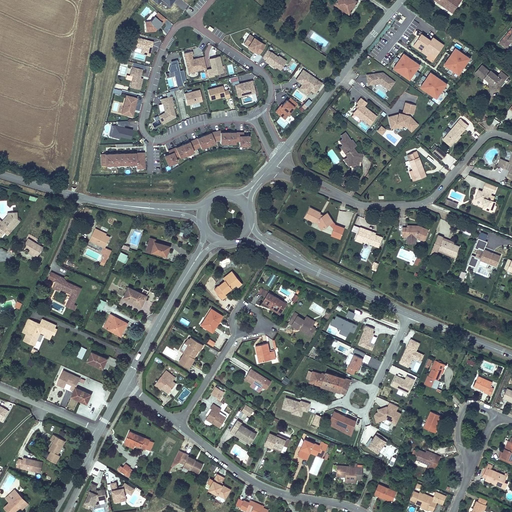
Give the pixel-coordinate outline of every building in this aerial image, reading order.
[(354,0),(337,0),(334,6),(350,16),(359,2),(354,0)] [(435,0),(451,11),(459,0),(435,0)] [(158,28),(162,23),(163,24),(166,20),(158,14),(150,23),(145,23),(146,33),(155,32),(158,28)] [(511,30),(501,43),(507,48),(511,42),(511,30)] [(422,46),(430,51),(436,55),(444,44),(433,37),(431,40),(423,35),(421,39),(418,37),(414,45),(420,49),(422,46)] [(259,56),(265,47),(249,36),(243,44),(248,48),(251,49),(249,51),(254,54),(254,53),(259,56)] [(149,57),(153,43),(133,38),(131,47),(141,50),(140,54),(149,57)] [(428,54),(430,51),(422,46),(420,49),(428,54)] [(444,64),(460,75),(471,57),(455,47),(444,64)] [(286,62),(278,57),(277,58),(270,53),(267,51),(262,58),(265,61),(264,62),(273,68),(274,67),(276,68),(280,71),(286,62)] [(411,80),(421,64),(404,52),(393,68),(411,80)] [(205,69),(203,58),(193,61),(191,53),(183,55),(186,65),(187,65),(189,74),(205,69)] [(223,73),(219,57),(209,60),(211,70),(206,71),(208,78),(213,77),(213,76),(223,73)] [(141,91),(144,80),(141,80),(144,71),(141,70),(142,66),(129,63),(126,76),(129,77),(126,87),(141,91)] [(186,83),(183,73),(179,74),(177,63),(171,64),(171,67),(170,67),(168,72),(169,75),(173,74),(177,89),(182,87),(182,84),(186,83)] [(482,79),(484,79),(489,83),(492,85),(493,83),(495,85),(497,83),(500,85),(507,77),(502,72),(498,77),(492,71),(490,72),(483,65),(476,73),(482,79)] [(314,94),(321,84),(302,71),(297,79),(300,82),(299,83),(302,85),(310,91),(314,94)] [(438,98),(448,83),(431,71),(420,87),(438,98)] [(388,91),(394,82),(382,74),(366,76),(367,86),(379,84),(388,91)] [(254,92),(252,82),(234,86),(237,98),(246,96),(245,94),(254,92)] [(307,95),(310,91),(302,85),(299,89),(307,95)] [(230,98),(228,91),(224,92),(223,87),(207,91),(210,101),(218,99),(218,98),(220,97),(221,98),(225,97),(225,99),(230,98)] [(202,102),(200,91),(184,95),(187,106),(202,102)] [(134,111),(137,99),(126,96),(121,114),(131,117),(133,111),(134,111)] [(175,117),(172,106),(173,106),(171,97),(161,100),(162,104),(163,104),(164,111),(166,110),(166,112),(165,113),(159,116),(163,124),(175,117)] [(288,114),(294,108),(297,105),(290,98),(287,102),(286,101),(282,106),(280,108),(279,107),(275,112),(281,118),(285,112),(287,114),(288,114)] [(358,105),(359,106),(357,109),(353,115),(361,121),(362,120),(370,126),(376,117),(364,108),(367,104),(360,99),(357,104),(358,105)] [(403,115),(402,117),(398,116),(389,118),(390,125),(396,124),(406,127),(409,130),(411,128),(413,130),(418,125),(411,119),(415,106),(406,103),(403,115)] [(443,137),(451,144),(454,140),(459,134),(468,124),(460,118),(443,137)] [(130,139),(133,129),(124,127),(124,126),(129,126),(128,121),(117,121),(117,126),(114,125),(111,137),(119,139),(120,137),(130,139)] [(201,150),(215,144),(214,142),(220,141),(220,144),(235,144),(235,142),(239,142),(239,147),(249,147),(249,137),(243,137),(243,134),(220,133),(220,132),(211,134),(168,152),(169,155),(164,157),(168,166),(177,162),(175,158),(179,157),(180,159),(193,153),(192,151),(200,148),(201,150)] [(365,156),(358,154),(356,153),(352,148),(356,145),(351,140),(350,141),(345,135),(341,138),(342,139),(339,142),(342,146),(339,148),(347,158),(345,159),(350,166),(352,168),(354,166),(355,164),(359,165),(360,162),(362,163),(365,156)] [(432,151),(441,158),(445,154),(437,146),(432,151)] [(145,169),(144,152),(100,154),(100,166),(136,165),(136,169),(145,169)] [(406,155),(411,169),(408,171),(411,180),(423,176),(416,152),(406,155)] [(511,155),(509,163),(499,159),(496,165),(509,170),(508,173),(511,174),(511,155)] [(486,199),(488,195),(490,195),(492,192),(484,188),(482,192),(479,190),(475,198),(482,202),(482,203),(484,204),(482,208),(490,212),(495,203),(488,199),(486,199)] [(0,228),(12,215),(14,209),(8,207),(8,209),(3,215),(3,216),(0,219),(0,228)] [(335,238),(340,228),(332,224),(324,213),(318,217),(316,215),(317,213),(308,208),(303,217),(312,222),(313,221),(316,223),(315,224),(319,229),(326,223),(330,228),(327,234),(335,238)] [(0,228),(3,231),(15,218),(12,215),(0,228)] [(93,226),(86,243),(108,254),(111,248),(105,246),(109,236),(104,234),(97,231),(98,228),(93,226)] [(408,235),(408,237),(412,237),(421,241),(426,231),(418,228),(417,229),(415,229),(415,227),(404,226),(404,229),(399,229),(399,237),(404,237),(404,234),(408,235)] [(360,228),(355,242),(362,244),(363,243),(379,249),(382,238),(375,236),(367,233),(367,231),(360,228)] [(154,240),(155,238),(149,236),(145,249),(167,255),(170,245),(154,240)] [(43,247),(28,238),(23,247),(29,251),(28,253),(37,257),(43,247)] [(478,260),(496,268),(501,257),(484,250),(487,242),(478,239),(474,248),(478,250),(475,257),(471,255),(467,265),(475,267),(478,260)] [(437,250),(453,258),(458,248),(441,241),(437,250)] [(124,257),(126,258),(127,255),(126,255),(126,254),(121,251),(118,258),(123,260),(124,257)] [(511,269),(511,262),(508,260),(503,270),(511,273),(511,269)] [(226,294),(225,292),(236,283),(239,280),(231,270),(227,272),(229,275),(225,279),(214,288),(222,297),(226,294)] [(47,278),(54,281),(52,285),(61,289),(71,293),(65,306),(74,309),(76,304),(73,303),(80,287),(62,279),(63,277),(50,271),(47,278)] [(256,290),(264,295),(267,290),(259,285),(256,290)] [(146,294),(128,286),(123,296),(142,304),(146,294)] [(267,290),(264,295),(262,299),(268,304),(277,309),(283,299),(268,290),(267,290)] [(100,311),(105,299),(100,297),(95,309),(100,311)] [(283,299),(277,309),(268,304),(267,306),(279,313),(286,302),(283,299)] [(217,319),(218,320),(222,314),(211,307),(204,317),(207,319),(203,325),(209,329),(217,319)] [(353,320),(356,313),(348,310),(346,317),(353,320)] [(300,327),(309,333),(312,328),(314,325),(306,319),(305,320),(298,316),(299,315),(295,312),(289,323),(299,330),(299,329),(300,327)] [(105,327),(122,334),(128,322),(111,314),(105,327)] [(55,328),(53,327),(55,324),(41,318),(39,322),(38,325),(34,323),(36,321),(27,317),(21,330),(25,332),(22,338),(27,341),(29,337),(35,340),(39,331),(43,333),(42,335),(48,338),(51,333),(53,334),(55,328)] [(335,320),(333,319),(330,325),(342,330),(340,333),(347,336),(350,331),(353,334),(356,326),(337,317),(335,320)] [(209,329),(211,331),(218,320),(217,319),(209,329)] [(374,327),(366,324),(358,343),(372,349),(374,343),(370,340),(374,333),(372,332),(374,327)] [(315,330),(312,328),(309,333),(300,327),(299,329),(311,337),(315,330)] [(193,357),(192,356),(196,349),(198,350),(199,350),(203,344),(190,336),(187,342),(185,341),(179,349),(184,352),(178,360),(189,367),(195,358),(193,357)] [(410,338),(399,361),(408,366),(413,356),(420,360),(424,354),(416,350),(419,342),(410,338)] [(262,360),(271,357),(269,350),(266,341),(255,344),(257,353),(260,352),(262,360)] [(81,357),(85,349),(79,346),(75,354),(81,357)] [(367,352),(357,347),(355,351),(356,352),(348,369),(355,372),(357,367),(359,368),(367,352)] [(106,358),(91,352),(88,360),(102,366),(106,358)] [(430,375),(429,375),(425,382),(438,388),(441,380),(439,379),(442,372),(443,372),(445,369),(443,368),(445,365),(438,362),(436,365),(434,364),(432,367),(433,368),(430,375)] [(255,380),(263,386),(267,378),(251,368),(244,378),(253,384),(254,382),(255,380)] [(75,387),(80,377),(62,369),(56,383),(64,387),(67,380),(72,383),(71,385),(75,387)] [(347,391),(353,379),(327,371),(326,373),(323,372),(322,373),(312,370),(309,381),(347,391)] [(167,390),(171,386),(169,385),(170,383),(169,383),(171,380),(174,377),(167,371),(163,377),(159,374),(153,383),(158,387),(159,386),(160,385),(167,390)] [(395,374),(391,384),(408,391),(414,378),(407,374),(405,378),(395,374)] [(480,385),(485,388),(484,389),(484,390),(487,392),(490,385),(492,381),(478,375),(474,385),(479,387),(480,385)] [(272,381),(267,378),(263,386),(267,389),(272,381)] [(215,386),(211,393),(219,398),(224,391),(215,386)] [(87,402),(91,393),(75,387),(74,389),(72,395),(87,402)] [(309,407),(311,402),(303,399),(302,400),(287,395),(284,405),(294,409),(293,410),(303,413),(304,408),(305,406),(309,407)] [(221,406),(213,401),(210,405),(212,406),(207,413),(214,418),(212,420),(219,424),(226,415),(219,410),(221,406)] [(376,411),(375,415),(377,421),(387,418),(396,423),(401,412),(396,409),(398,406),(389,402),(387,406),(386,405),(377,408),(378,411),(376,411)] [(249,413),(253,407),(246,403),(242,408),(249,413)] [(8,413),(0,407),(0,422),(2,423),(8,413)] [(345,415),(334,410),(331,418),(342,422),(345,415)] [(437,424),(441,415),(431,411),(424,427),(434,431),(437,424)] [(351,434),(356,420),(345,415),(342,422),(331,418),(328,424),(351,434)] [(234,432),(235,431),(251,441),(254,436),(251,434),(254,430),(241,422),(242,420),(238,418),(230,429),(234,432)] [(124,442),(134,446),(135,443),(145,448),(145,447),(149,439),(129,430),(124,442)] [(277,431),(276,434),(270,431),(265,442),(271,445),(272,443),(281,447),(283,441),(285,437),(280,435),(281,433),(277,431)] [(388,438),(376,432),(372,438),(370,436),(365,444),(379,453),(388,438)] [(51,450),(47,457),(56,462),(60,455),(58,453),(65,439),(54,433),(51,439),(54,440),(49,448),(51,450)] [(280,435),(285,437),(283,441),(287,443),(290,437),(281,433),(280,435)] [(325,441),(321,439),(320,444),(305,437),(298,454),(304,457),(307,450),(309,451),(311,448),(324,454),(326,448),(322,447),(325,441)] [(511,438),(511,440),(507,449),(506,448),(504,452),(502,456),(510,459),(508,462),(511,464),(511,461),(511,438)] [(149,439),(145,447),(150,449),(154,442),(149,439)] [(435,468),(441,454),(434,451),(433,453),(426,450),(419,447),(415,456),(429,462),(428,465),(435,468)] [(311,448),(309,451),(322,457),(324,454),(311,448)] [(189,454),(179,449),(174,459),(181,462),(186,464),(185,465),(199,472),(204,464),(195,459),(196,458),(189,455),(189,454)] [(502,456),(504,452),(501,451),(499,456),(500,459),(508,462),(510,459),(502,456)] [(35,470),(38,459),(23,456),(22,459),(19,458),(17,466),(35,470)] [(125,463),(120,470),(130,477),(135,471),(129,467),(130,466),(125,463)] [(356,472),(356,465),(337,464),(336,473),(345,474),(345,477),(344,480),(355,481),(355,478),(361,478),(362,472),(356,472)] [(488,477),(487,480),(502,486),(505,481),(507,477),(491,470),(493,466),(489,464),(484,476),(488,477)] [(222,475),(217,472),(208,488),(218,493),(218,492),(226,496),(229,489),(222,486),(223,484),(218,481),(222,475)] [(379,482),(374,492),(391,501),(396,490),(379,482)] [(117,490),(116,483),(110,485),(113,500),(116,499),(119,501),(119,503),(125,501),(124,497),(127,494),(130,496),(134,491),(125,484),(123,487),(120,487),(121,489),(118,490),(117,490)] [(96,486),(91,484),(86,493),(88,494),(82,506),(87,509),(89,505),(93,507),(96,501),(106,499),(104,490),(97,491),(96,493),(93,492),(94,490),(96,486)] [(9,501),(18,492),(14,489),(5,497),(9,501)] [(414,502),(421,506),(422,504),(428,506),(427,508),(432,511),(436,502),(435,502),(431,500),(433,497),(415,489),(411,496),(416,499),(414,502)] [(435,502),(436,502),(437,501),(442,503),(445,495),(435,490),(433,495),(438,497),(435,502)] [(22,505),(26,501),(18,492),(9,501),(5,506),(10,511),(14,511),(20,507),(18,505),(20,503),(22,505)] [(130,502),(133,504),(138,495),(134,494),(130,502)] [(245,510),(248,503),(249,501),(243,499),(239,507),(245,510)] [(22,509),(28,503),(26,501),(22,505),(20,503),(18,505),(20,507),(22,509)] [(254,501),(253,505),(249,511),(266,511),(268,509),(263,507),(261,506),(262,504),(254,501)] [(484,511),(488,505),(486,504),(479,501),(478,501),(472,511),(484,511)]
